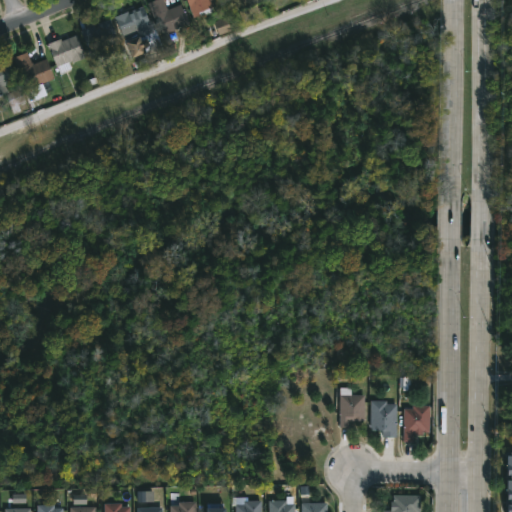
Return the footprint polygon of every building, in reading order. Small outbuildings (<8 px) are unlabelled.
[(164,0),(168,9),(182,3),(190,25),(165,35),(157,15),(153,17),(148,2),(153,0),(164,0)] [(200,14),(193,16),(187,0),(210,0),(213,5),(199,11),(200,14)] [(143,6),(153,32),(144,35),(148,45),(143,47),(145,52),(131,57),(114,16),(143,6)] [(118,40),(90,52),(81,30),(110,18),(118,40)] [(215,22),(218,35),(230,32),(227,19),(215,22)] [(76,35),(84,56),(70,61),(72,68),(60,73),(57,67),(56,67),(47,43),(61,38),(62,41),(76,35)] [(27,52),(31,63),(32,62),(33,64),(46,59),(54,79),(30,88),(28,85),(23,87),(12,57),(27,52)] [(8,61),(15,79),(4,84),(9,93),(19,88),(27,108),(13,114),(5,94),(0,95),(0,62),(2,61),(3,63),(8,61)] [(341,427),(340,427),(340,395),(364,395),(364,421),(349,421),(349,428),(341,427)] [(397,404),(396,437),(382,437),(382,431),(372,431),(372,427),(370,427),(371,401),(387,401),(387,404),(397,404)] [(411,443),(403,442),(404,409),(412,410),(412,405),(429,406),(429,433),(422,433),(422,436),(413,436),(413,443),(411,443)] [(137,503),(153,503),(153,492),(137,491),(137,503)] [(86,495),(86,507),(95,507),(95,511),(70,511),(70,507),(73,507),(73,495),(86,495)] [(419,496),(419,511),(383,511),(384,511),(390,511),(390,502),(392,502),(392,495),(419,496)] [(245,498),(245,501),(261,501),(261,511),(236,511),(236,498),(245,498)] [(285,500),(285,504),(294,503),(294,511),(269,511),(269,501),(285,500)] [(170,511),(170,505),(178,505),(178,502),(195,502),(195,511),(170,511)] [(301,511),(301,504),(326,503),(326,511),(301,511)]
